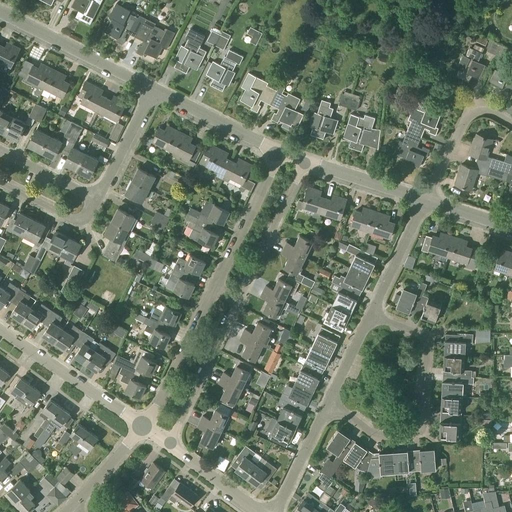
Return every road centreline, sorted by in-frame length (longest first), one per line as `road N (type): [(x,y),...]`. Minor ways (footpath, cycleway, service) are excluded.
road 1 (residential): [(369,317),(419,335),(426,347),(421,428),(379,437),(328,408)]
road 2 (residential): [(142,429),(0,331)]
road 3 (residential): [(152,91),(0,12)]
road 4 (residential): [(237,304),(171,445)]
road 5 (residential): [(305,165),(237,304)]
road 6 (residential): [(142,429),(209,291)]
road 7 (residential): [(209,291),(275,156)]
road 8 (residential): [(423,201),(471,112),(487,109),(511,123)]
road 9 (residential): [(275,156),(152,91)]
road 10 (residential): [(369,317),(423,201)]
road 11 (residential): [(95,202),(152,91)]
road 12 (residential): [(423,201),(305,165)]
